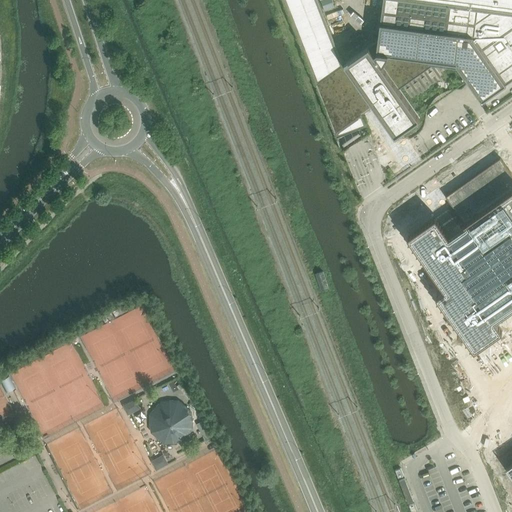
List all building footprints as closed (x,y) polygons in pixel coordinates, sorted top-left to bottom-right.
[(283,0),(336,136),(337,136),(342,150),(370,131),(363,113),(369,108),(374,104),(395,134),(420,117),(399,88),(432,65),(460,69),(482,100),(511,78),(511,0),(383,0),(378,43),(373,43),(344,63),(318,0),(283,0)] [(434,218),(406,238),(444,290),(435,297),(474,351),(502,331),(494,321),(508,311),(511,308),(511,177),(498,159),(444,198),(464,225),(456,231),(448,237),(434,218)] [(323,271),(317,273),(322,290),(329,288),(323,271)] [(113,311),(116,317),(128,311),(125,305),(113,311)] [(102,316),(105,322),(114,318),(111,312),(102,316)] [(6,392),(15,388),(10,376),(0,380),(6,392)] [(185,405),(178,401),(170,401),(162,403),(163,405),(156,408),(152,415),(151,423),(153,431),(158,437),(165,441),(173,442),(179,438),(181,440),(187,435),(191,428),(192,419),(190,412),(185,405)] [(201,421),(197,423),(200,428),(204,426),(205,426),(202,420),(201,420),(201,421)] [(511,448),(499,458),(506,468),(511,476),(511,448)] [(404,475),(401,468),(395,470),(398,478),(404,475)] [(414,500),(405,478),(399,480),(408,503),(414,500)] [(415,511),(418,511),(415,503),(409,505),(411,511),(415,511)]
